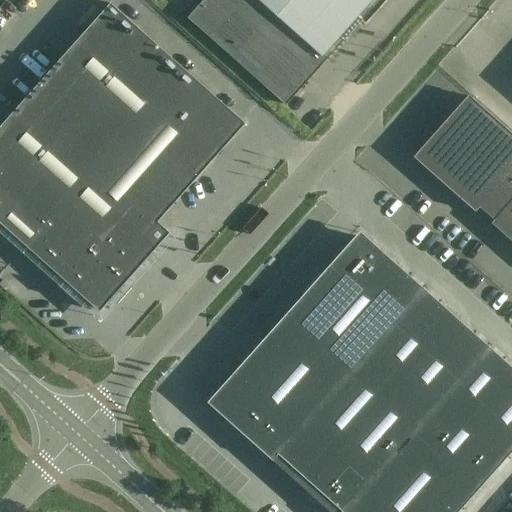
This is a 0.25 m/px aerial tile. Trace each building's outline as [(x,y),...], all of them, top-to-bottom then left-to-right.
[(216,0),(204,0),(188,18),(284,105),(306,80),(216,0)] [(257,0),(325,60),(377,0),(257,0)] [(110,4),(0,126),(0,194),(40,230),(26,247),(95,308),(103,308),(169,234),(157,223),(245,124),(110,4)] [(416,156),(511,242),(511,134),(469,97),(416,156)] [(337,257),(229,378),(232,380),(212,403),(215,405),(214,407),(222,415),(223,413),(241,429),(239,432),(272,461),(278,455),(313,486),(311,488),(321,497),(323,495),(342,511),(341,511),(458,511),(511,451),(511,368),(391,261),(389,263),(359,237),(357,240),(355,239),(347,247),(349,249),(339,260),(337,257)]
